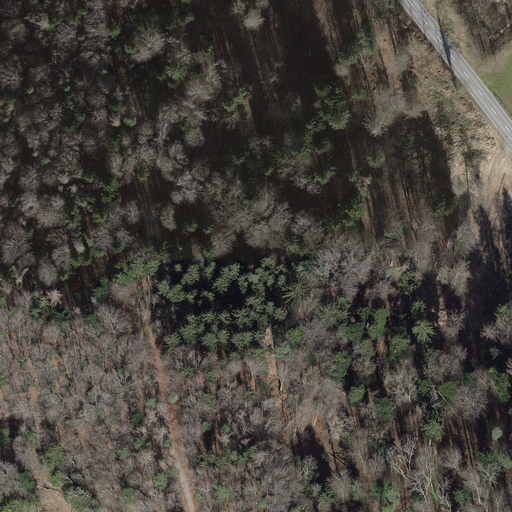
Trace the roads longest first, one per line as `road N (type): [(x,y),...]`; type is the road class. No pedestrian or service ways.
road 1 (track): [(191,511),(154,399),(83,253)]
road 2 (track): [(511,136),(462,278),(445,301)]
road 3 (tertiary): [(407,0),(511,134)]
